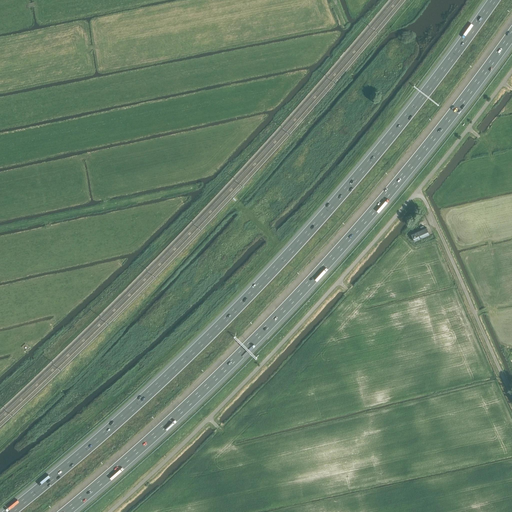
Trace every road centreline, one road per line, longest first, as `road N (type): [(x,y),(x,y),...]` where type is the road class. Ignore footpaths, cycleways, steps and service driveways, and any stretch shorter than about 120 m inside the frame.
road 1 (motorway): [(493,0),(365,167),(244,299),(11,511)]
road 2 (motorway): [(66,511),(272,321),(394,186),(511,33)]
road 3 (unclassified): [(109,511),(264,362),(419,190),(511,70)]
road 4 (track): [(511,397),(419,190)]
